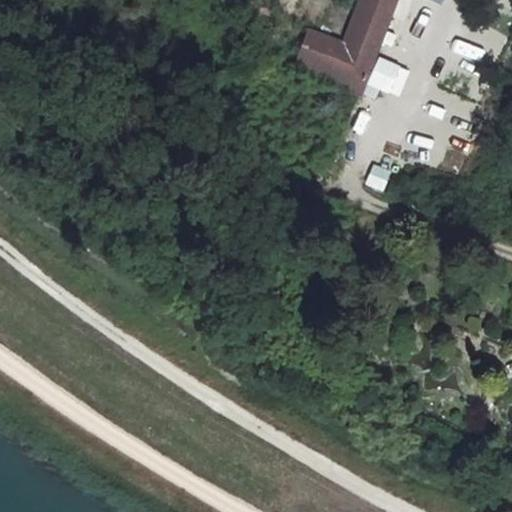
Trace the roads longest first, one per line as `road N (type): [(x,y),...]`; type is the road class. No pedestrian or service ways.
road 1 (track): [(0,245),(230,410),(405,511)]
road 2 (track): [(347,182),(370,205),(511,255)]
